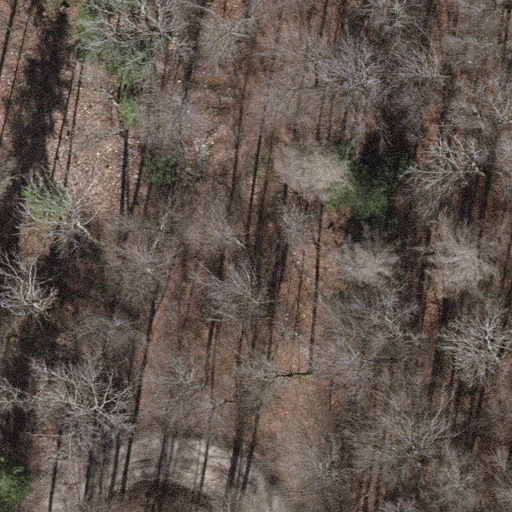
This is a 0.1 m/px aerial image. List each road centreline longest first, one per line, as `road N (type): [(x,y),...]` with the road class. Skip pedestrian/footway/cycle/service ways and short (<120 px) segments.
road 1 (track): [(262,0),(257,75),(113,445)]
road 2 (track): [(300,511),(229,452),(113,445),(63,511)]
